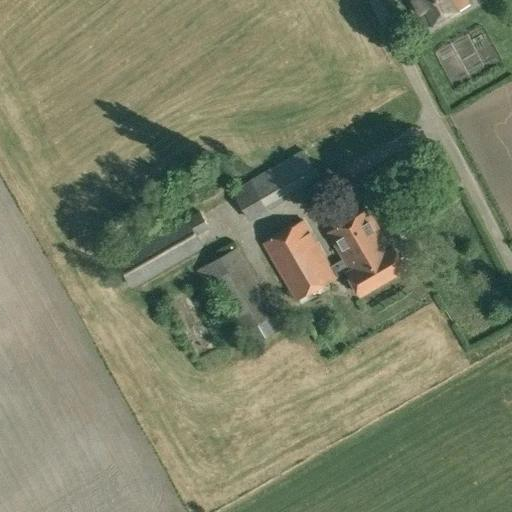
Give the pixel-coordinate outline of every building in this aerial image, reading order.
[(406,0),(423,30),(469,5),(466,0),(406,0)] [(203,204),(231,190),(221,172),(194,185),(203,204)] [(250,219),(281,201),(265,173),(234,191),(250,219)] [(328,232),(344,259),(351,271),(348,273),(360,294),(406,267),(394,247),(391,249),(368,209),(328,232)] [(197,233),(210,226),(202,212),(119,259),(134,285),(204,246),(197,233)] [(337,278),(330,267),(303,220),(264,243),(298,300),(337,278)] [(204,266),(205,267),(241,332),(243,330),(251,345),(281,328),(236,248),(204,266)]
